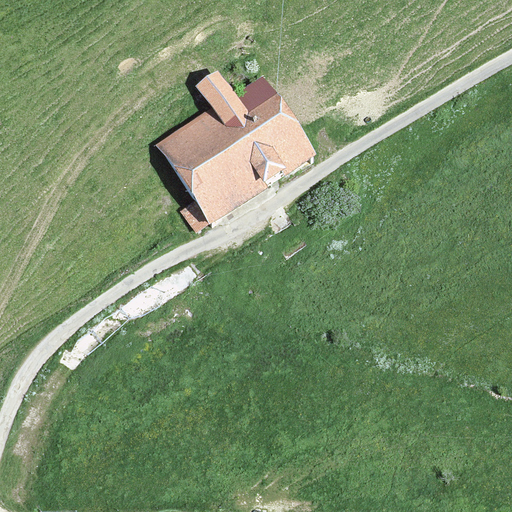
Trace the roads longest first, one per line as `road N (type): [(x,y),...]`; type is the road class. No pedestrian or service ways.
road 1 (unclassified): [(511,56),(91,309),(26,373),(0,435)]
road 2 (track): [(248,219),(251,235),(201,273),(217,308),(267,335),(511,407)]
road 3 (track): [(0,308),(66,184),(130,109),(176,80)]
